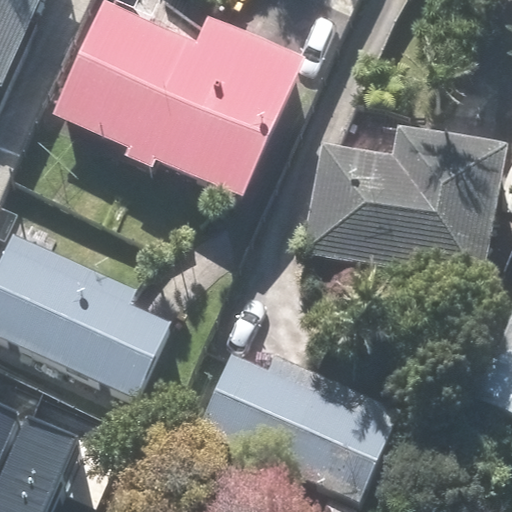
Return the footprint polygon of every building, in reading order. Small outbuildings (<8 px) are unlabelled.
[(0,0),(0,93),(12,99),(55,0),(0,0)] [(64,126),(135,156),(129,169),(163,184),(169,171),(262,210),(321,71),(206,23),(197,44),(113,9),(64,126)] [(375,160),(327,153),(311,263),(494,289),(511,161),(511,155),(379,137),(375,160)] [(185,318),(20,245),(0,290),(0,345),(144,410),(185,318)] [(511,347),(485,411),(511,422),(511,347)] [(236,360),(201,438),(367,511),(410,418),(281,361),(274,376),(236,360)] [(0,422),(0,463),(15,428),(0,422)] [(17,427),(0,467),(0,511),(43,511),(70,449),(17,427)]
